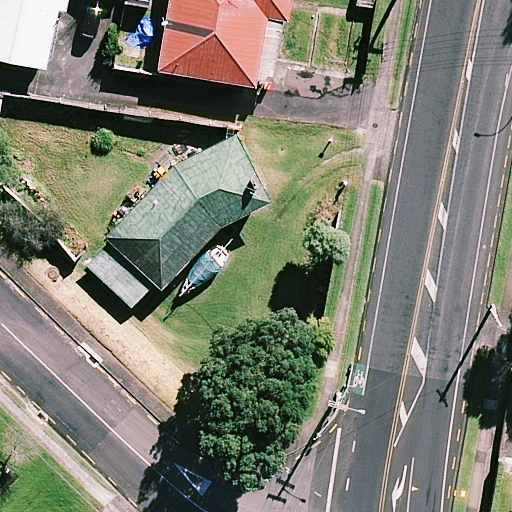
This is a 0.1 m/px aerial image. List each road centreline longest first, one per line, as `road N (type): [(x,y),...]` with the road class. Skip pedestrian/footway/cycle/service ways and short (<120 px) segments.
road 1 (tertiary): [(480,0),(389,511)]
road 2 (residential): [(0,322),(202,511)]
